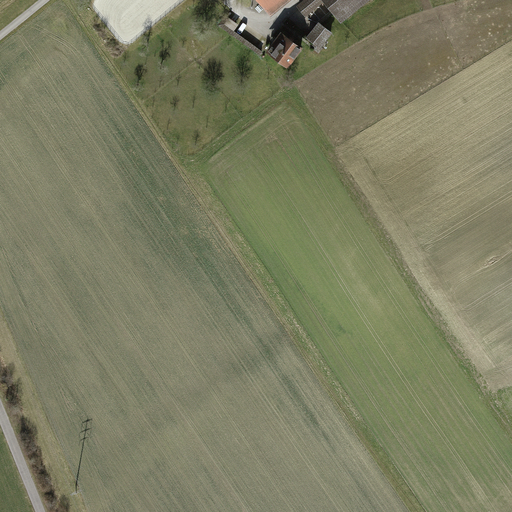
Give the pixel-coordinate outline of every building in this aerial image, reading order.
[(269,0),(278,11),(290,0),(269,0)] [(310,0),(323,15),(340,1),(353,18),(374,0),(310,0)] [(230,15),(225,21),(235,29),(240,23),(230,15)] [(338,29),(326,20),(316,34),(328,43),(338,29)] [(291,29),(277,52),(296,64),(311,41),(291,29)]
